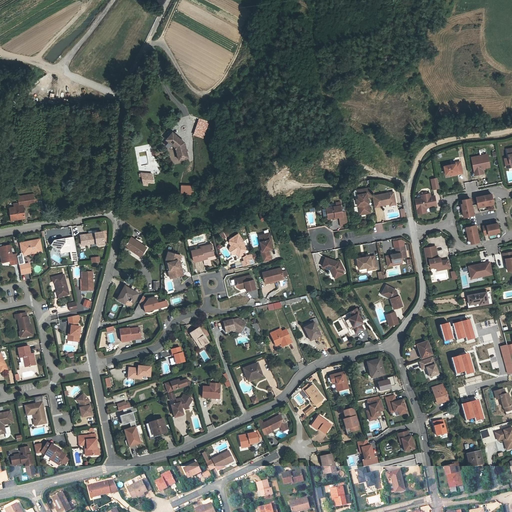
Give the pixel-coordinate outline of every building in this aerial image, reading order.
[(186,145),(172,133),(169,137),(171,138),(168,142),(177,150),(179,161),(188,160),(186,145)] [(471,157),(475,175),(482,173),(481,168),(484,168),(490,167),(487,156),(480,157),(480,156),(471,157)] [(450,163),(441,165),(444,176),(449,175),(448,174),(460,172),(458,163),(453,165),(451,165),(450,163)] [(152,174),(141,174),(139,174),(140,177),(142,177),(142,186),(146,186),(146,182),(152,182),(152,174)] [(432,190),(439,188),(437,177),(430,178),(432,190)] [(371,196),(369,187),(356,189),(357,197),(355,197),(357,211),(364,210),(364,212),(370,211),(367,197),(371,196)] [(384,194),(371,196),(373,207),(379,205),(380,203),(385,202),(385,204),(386,203),(392,202),(391,195),(385,196),(384,194)] [(430,197),(430,194),(421,195),(422,198),(415,200),(418,214),(427,212),(426,208),(425,206),(430,205),(431,207),(436,206),(435,198),(433,199),(433,196),(430,197)] [(491,194),(476,197),(478,207),(493,203),(491,194)] [(21,206),(39,204),(38,198),(21,201),(21,206)] [(473,215),(470,198),(462,200),(463,203),(461,204),(462,208),(463,207),(464,211),(463,211),(464,217),(473,215)] [(335,208),(324,210),(326,220),(331,219),(331,220),(335,220),(335,218),(338,218),(341,217),(340,213),(338,204),(334,204),(335,208)] [(12,220),(23,219),(23,218),(26,217),(26,213),(24,214),(23,211),(22,211),(21,206),(11,208),(12,220)] [(497,223),(483,226),(485,235),(488,234),(489,235),(496,233),(496,232),(499,232),(497,223)] [(479,242),(476,225),(466,227),(467,233),(468,232),(469,236),(468,237),(469,240),(470,240),(471,244),(479,242)] [(106,243),(105,233),(83,235),(83,243),(98,242),(98,244),(106,243)] [(271,233),(262,235),(264,241),(262,242),(261,242),(264,251),(262,251),(265,261),(272,259),(270,250),(273,249),(271,240),(273,239),(271,233)] [(244,243),(238,234),(228,240),(232,246),(230,247),(229,251),(231,253),(234,254),(236,253),(239,258),(244,255),(243,253),(247,250),(245,246),(245,243),(244,243)] [(76,247),(75,236),(70,237),(70,238),(67,239),(65,237),(58,239),(58,243),(62,246),(62,251),(72,250),(71,248),(76,247)] [(147,249),(132,238),(127,247),(142,257),(147,249)] [(58,243),(58,239),(56,239),(52,243),(62,251),(62,246),(58,243)] [(23,257),(43,252),(40,241),(20,245),(23,257)] [(406,244),(398,245),(399,251),(393,252),(388,253),(389,261),(399,259),(404,258),(403,255),(408,254),(406,244)] [(207,248),(201,249),(193,251),(196,263),(204,261),(204,259),(215,256),(212,245),(207,246),(207,248)] [(435,245),(424,247),(427,262),(429,261),(430,266),(436,265),(441,264),(444,266),(449,265),(448,258),(441,260),(440,256),(437,257),(435,245)] [(4,265),(14,263),(15,266),(19,265),(19,261),(17,255),(13,256),(11,248),(0,251),(4,265)] [(511,250),(502,253),(503,258),(505,258),(507,270),(511,268),(511,250)] [(183,268),(182,262),(182,257),(169,257),(169,264),(170,264),(172,270),(172,271),(171,271),(173,278),(186,275),(184,268),(183,268)] [(366,257),(361,258),(358,259),(360,271),(368,270),(371,269),(372,271),(378,271),(377,268),(375,257),(370,258),(370,257),(366,257)] [(335,263),(324,259),(322,269),(329,272),(330,273),(337,275),(338,277),(345,273),(343,271),(345,269),(339,261),(337,263),(336,264),(335,266),(334,264),(335,263)] [(482,264),(469,266),(471,278),(492,274),(490,262),(485,263),(485,265),(482,266),(482,264)] [(29,264),(19,266),(22,275),(31,273),(29,264)] [(281,268),(272,270),(275,282),(279,281),(278,279),(284,278),(282,272),(281,268)] [(272,270),(263,273),(265,283),(270,281),(271,283),(275,282),(272,270)] [(82,273),(82,287),(81,287),(81,291),(93,290),(92,272),(82,273)] [(69,295),(64,274),(52,277),(53,281),(55,281),(59,297),(69,295)] [(251,276),(238,279),(239,281),(237,284),(238,289),(241,290),(247,289),(248,292),(257,290),(254,279),(252,279),(251,276)] [(382,294),(386,296),(389,306),(398,303),(395,293),(393,293),(392,289),(382,283),(378,290),(383,292),(382,294)] [(133,303),(139,293),(125,286),(117,300),(125,304),(127,300),(133,303)] [(483,303),(481,292),(463,296),(465,305),(475,303),(475,305),(483,303)] [(146,298),(142,305),(144,311),(164,306),(163,302),(156,303),(154,296),(146,298)] [(76,302),(69,304),(70,310),(77,309),(76,302)] [(268,310),(281,308),(280,302),(267,304),(268,310)] [(354,306),(340,314),(347,327),(351,325),(355,330),(362,326),(359,321),(361,319),(356,311),(357,310),(354,306)] [(389,309),(380,312),(383,320),(392,318),(389,309)] [(15,319),(19,318),(21,330),(22,330),(24,336),(33,334),(31,326),(30,326),(28,316),(26,317),(26,313),(15,315),(15,319)] [(233,320),(224,322),(227,332),(236,330),(235,328),(238,328),(242,330),(247,323),(239,319),(233,320)] [(470,319),(452,322),(455,339),(465,338),(466,340),(473,339),(470,319)] [(73,325),(72,340),(82,341),(84,326),(81,325),(81,324),(80,320),(72,321),(73,325)] [(312,321),(303,326),(309,340),(321,334),(318,327),(316,328),(312,321)] [(439,325),(444,341),(453,338),(448,322),(439,325)] [(140,323),(130,325),(130,324),(121,326),(123,337),(134,334),(134,332),(142,330),(140,323)] [(199,329),(191,334),(195,341),(196,341),(197,343),(198,343),(201,347),(208,342),(204,336),(199,329)] [(293,342),(288,331),(283,333),(281,329),(270,334),(275,345),(282,342),(284,345),(293,342)] [(431,355),(427,342),(418,345),(420,349),(418,350),(419,355),(421,355),(422,358),(431,355)] [(30,346),(19,348),(21,358),(24,357),(26,367),(37,364),(35,354),(32,355),(32,353),(30,346)] [(175,354),(177,363),(186,362),(184,352),(182,352),(181,349),(181,347),(173,348),(174,354),(175,354)] [(1,352),(0,352),(0,368),(1,372),(9,368),(7,363),(6,363),(1,352)] [(455,374),(464,371),(465,374),(473,372),(468,352),(451,357),(455,374)] [(433,357),(420,362),(423,370),(427,368),(430,378),(439,374),(433,357)] [(379,360),(366,363),(369,376),(374,375),(375,378),(383,376),(379,360)] [(249,382),(263,377),(257,364),(243,369),(249,382)] [(143,376),(151,376),(153,368),(141,366),(140,370),(130,368),(129,374),(143,376)] [(336,383),(338,392),(347,389),(343,373),(329,377),(331,384),(334,384),(336,383)] [(104,378),(106,387),(113,386),(111,377),(104,378)] [(177,378),(167,382),(170,390),(188,383),(187,379),(183,381),(182,378),(178,379),(177,378)] [(389,380),(378,382),(379,390),(390,389),(389,380)] [(221,387),(203,385),(202,396),(212,397),(212,395),(220,395),(221,387)] [(312,385),(305,391),(311,398),(309,399),(314,404),(322,398),(312,385)] [(443,386),(433,389),(437,401),(443,399),(444,402),(449,401),(443,386)] [(507,399),(506,394),(504,395),(503,390),(493,394),(494,399),(497,398),(501,407),(503,407),(504,411),(511,408),(509,399),(507,399)] [(171,402),(175,415),(184,412),(182,406),(184,406),(185,409),(190,407),(188,403),(192,405),(196,398),(186,392),(182,399),(171,402)] [(84,393),(77,399),(81,403),(82,402),(83,403),(84,407),(81,407),(84,416),(93,414),(90,398),(84,393)] [(395,394),(386,397),(390,412),(399,409),(399,411),(406,409),(403,399),(397,400),(395,394)] [(45,411),(43,402),(43,396),(35,398),(37,404),(26,406),(28,415),(32,414),(32,416),(35,416),(37,423),(46,421),(45,413),(43,414),(42,411),(45,411)] [(381,397),(369,401),(371,409),(367,410),(370,417),(377,415),(381,414),(380,410),(385,409),(381,397)] [(478,399),(460,404),(465,420),(474,418),(475,421),(484,418),(478,399)] [(126,401),(117,405),(119,411),(128,408),(126,401)] [(137,426),(133,412),(135,412),(135,411),(136,410),(137,411),(138,411),(136,406),(127,409),(128,414),(125,414),(121,416),(124,425),(131,423),(132,428),(137,426)] [(353,408),(344,410),(346,418),(343,419),(345,427),(349,426),(350,427),(358,425),(353,408)] [(311,409),(304,415),(306,418),(314,412),(311,409)] [(13,411),(0,413),(0,434),(3,433),(2,429),(6,428),(9,428),(8,423),(15,421),(13,411)] [(272,432),(279,428),(278,426),(280,426),(283,432),(289,429),(286,423),(284,424),(280,416),(264,424),(269,434),(273,433),(272,432)] [(317,430),(324,434),(330,425),(316,416),(311,423),(318,428),(317,430)] [(432,422),(436,435),(446,433),(442,419),(432,422)] [(165,420),(153,424),(156,436),(168,432),(165,420)] [(253,427),(238,434),(242,443),(250,439),(257,436),(253,427)] [(511,427),(496,433),(499,440),(504,439),(505,443),(509,442),(511,448),(511,447),(511,427)] [(131,448),(142,444),(138,428),(127,431),(131,448)] [(404,443),(405,450),(415,448),(412,435),(410,436),(408,430),(399,433),(400,439),(402,438),(404,443)] [(91,436),(81,438),(83,448),(89,446),(91,456),(102,454),(101,448),(100,448),(96,434),(91,435),(91,436)] [(366,439),(357,441),(358,448),(361,447),(362,452),(363,460),(372,458),(370,445),(367,446),(366,439)] [(44,453),(52,459),(51,460),(56,463),(58,461),(62,464),(67,456),(59,450),(60,448),(56,445),(55,445),(54,446),(50,443),(44,453)] [(38,470),(35,454),(33,454),(32,447),(25,449),(26,451),(27,451),(28,454),(27,455),(25,456),(24,455),(19,456),(21,463),(29,461),(32,471),(38,470)] [(206,457),(204,458),(206,462),(210,470),(210,471),(216,468),(216,469),(224,466),(233,461),(229,452),(208,461),(206,457)] [(470,467),(482,463),(480,453),(468,456),(470,467)] [(320,457),(322,466),(324,465),(326,474),(336,472),(334,463),(333,463),(331,455),(320,457)] [(188,478),(202,472),(199,466),(198,462),(184,469),(188,478)] [(457,462),(451,463),(451,465),(443,466),(445,475),(445,474),(447,480),(449,479),(450,487),(461,484),(459,475),(460,475),(457,462)] [(366,493),(381,489),(378,478),(373,479),(372,472),(366,473),(365,467),(356,469),(358,475),(355,476),(357,484),(364,482),(366,493)] [(292,473),(290,473),(289,471),(281,473),(284,484),(292,482),(292,483),(297,482),(296,480),(304,478),(302,468),(291,471),(292,473)] [(391,477),(394,492),(404,490),(401,470),(387,472),(388,478),(391,477)] [(166,486),(174,482),(171,474),(162,479),(162,478),(155,481),(159,491),(166,487),(166,486)] [(147,478),(129,487),(134,498),(139,495),(138,494),(144,491),(145,492),(152,489),(147,478)] [(258,483),(260,491),(262,491),(263,495),(272,493),(271,488),(270,488),(267,480),(258,483)] [(99,494),(111,491),(112,493),(120,492),(114,481),(109,482),(109,481),(89,486),(91,495),(99,494)] [(333,492),(335,505),(346,503),(344,495),(342,485),(330,488),(331,492),(333,492)] [(65,511),(71,509),(63,493),(53,498),(56,503),(54,504),(58,511),(65,511)] [(294,510),(299,509),(299,510),(309,508),(307,498),(289,502),(291,511),(294,510)] [(8,508),(9,511),(21,511),(17,503),(8,508)] [(197,511),(215,511),(211,503),(204,507),(196,510),(197,511)]
